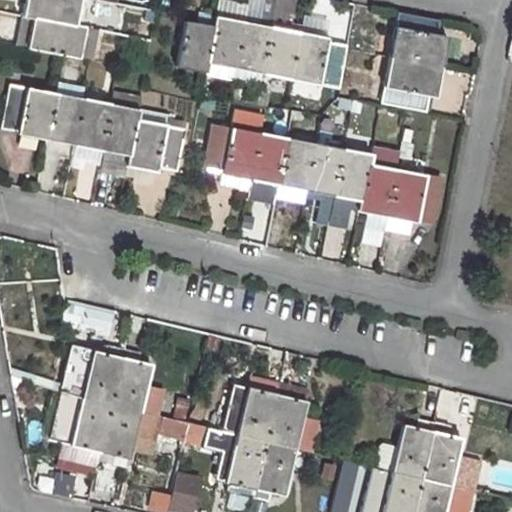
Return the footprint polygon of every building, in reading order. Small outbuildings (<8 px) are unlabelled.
[(18,0),(16,14),(22,15),(24,4),(31,5),(31,0),(18,0)] [(24,4),(22,15),(73,26),(77,0),(31,0),(31,5),(24,4)] [(248,0),(246,14),(260,18),(264,0),(248,0)] [(294,20),(294,0),(274,0),(275,20),(294,20)] [(308,30),(345,34),(348,8),(312,3),(308,30)] [(397,12),(389,57),(440,67),(442,57),(436,56),(440,36),(435,35),(438,21),(397,12)] [(22,15),(16,45),(32,48),(35,29),(30,28),(32,18),(22,15)] [(212,27),(206,62),(235,67),(244,21),(215,15),(212,27)] [(35,29),(32,48),(77,57),(83,28),(73,26),(32,18),(30,28),(35,29)] [(183,21),(174,67),(204,72),(206,62),(212,27),(183,21)] [(244,21),(235,67),(262,72),(271,26),(244,21)] [(271,26),(262,72),(290,78),(299,32),(271,26)] [(299,32),(290,78),(338,88),(346,45),(327,41),(328,37),(299,32)] [(389,57),(380,102),(425,111),(432,78),(438,79),(440,67),(389,57)] [(292,80),(288,95),(318,101),(321,87),(292,80)] [(16,130),(16,134),(45,140),(53,93),(8,84),(0,126),(16,130)] [(53,93),(45,140),(71,145),(80,98),(53,93)] [(80,98),(71,145),(99,150),(108,104),(80,98)] [(108,104),(99,150),(127,155),(134,120),(136,109),(108,104)] [(134,120),(127,155),(125,166),(155,172),(156,166),(175,170),(182,129),(134,120)] [(257,133),(229,127),(212,124),(204,165),(221,168),(220,173),(249,179),(257,133)] [(257,133),(249,179),(277,184),(285,138),(257,133)] [(285,138),(277,184),(305,190),(313,144),(285,138)] [(313,144),(305,190),(332,195),(341,149),(313,144)] [(341,149),(332,195),(359,201),(368,155),(341,149)] [(368,155),(359,201),(358,209),(387,216),(396,170),(398,158),(369,151),(368,155)] [(396,170),(387,216),(414,222),(415,217),(430,220),(439,178),(396,170)] [(61,330),(112,335),(115,309),(63,304),(61,330)] [(91,350),(80,396),(110,403),(123,348),(108,344),(106,352),(91,350)] [(123,348),(110,403),(138,411),(151,364),(136,361),(139,352),(123,348)] [(246,387),(235,434),(264,441),(277,385),(261,381),(259,390),(246,387)] [(305,401),(291,399),(293,389),(277,385),(264,441),(293,449),(305,401)] [(80,396),(68,445),(83,449),(81,456),(96,460),(110,403),(80,396)] [(110,403),(96,460),(112,465),(114,456),(126,459),(138,411),(110,403)] [(138,411),(133,435),(142,438),(144,438),(151,414),(138,411)] [(402,424),(389,472),(419,479),(432,422),(417,418),(415,427),(402,424)] [(432,422),(419,479),(449,485),(460,437),(447,434),(448,425),(432,422)] [(236,486),(234,493),(251,497),(264,441),(235,434),(224,482),(236,486)] [(133,435),(126,459),(135,460),(142,438),(133,435)] [(264,441),(251,497),(267,501),(269,492),(282,496),(293,449),(264,441)] [(92,498),(111,500),(116,466),(97,463),(92,498)] [(152,493),(149,506),(171,511),(194,511),(203,479),(178,472),(171,498),(152,493)] [(411,511),(419,479),(389,472),(379,511),(411,511)] [(419,479),(411,511),(465,511),(470,490),(449,485),(419,479)]
